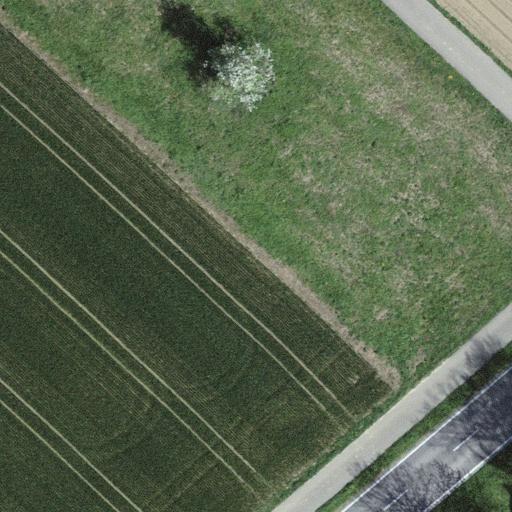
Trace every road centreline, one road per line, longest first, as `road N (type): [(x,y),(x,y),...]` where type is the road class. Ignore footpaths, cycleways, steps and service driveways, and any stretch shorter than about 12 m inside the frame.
road 1 (track): [(511,322),(287,511)]
road 2 (secondary): [(378,511),(511,399)]
